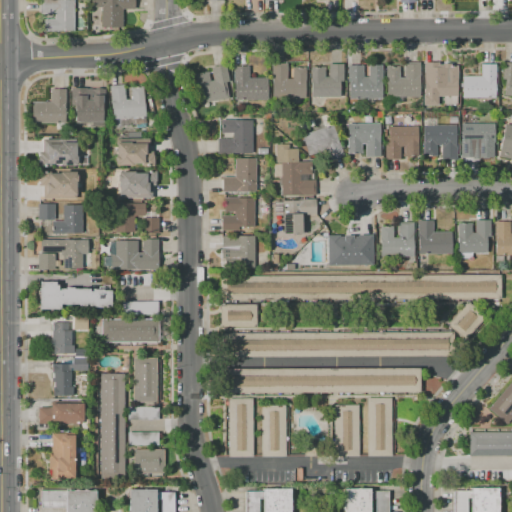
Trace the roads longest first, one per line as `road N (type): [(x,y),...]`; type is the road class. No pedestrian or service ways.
road 1 (residential): [(166,0),(166,67),(183,159),(189,434),(211,511)]
road 2 (residential): [(0,61),(229,34),(511,30)]
road 3 (secondary): [(1,189),(0,434)]
road 4 (residential): [(511,335),(434,429),(420,511)]
road 5 (residential): [(359,194),(511,192)]
